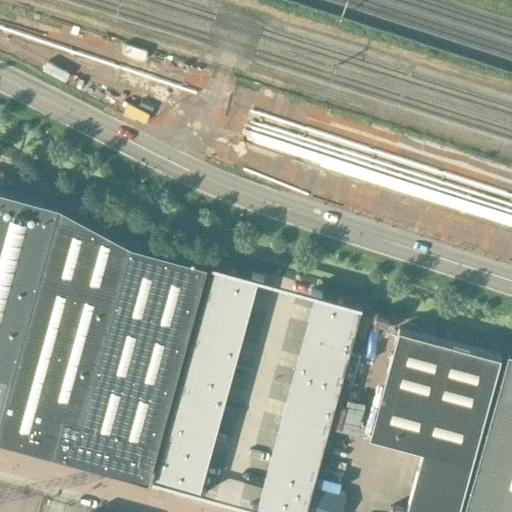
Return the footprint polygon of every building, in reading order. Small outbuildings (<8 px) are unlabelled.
[(0,435),(104,464),(129,471),(149,476),(150,476),(208,262),(208,261),(133,240),(60,201),(0,184),(0,435)] [(205,287),(250,299),(256,276),(264,278),(264,276),(252,273),(252,275),(219,266),(220,264),(212,262),(205,287)] [(244,323),(250,299),(205,287),(199,311),(244,323)] [(311,316),(356,328),(363,303),(355,301),(355,303),(322,294),(323,292),(311,289),(310,290),(318,293),(311,316)] [(237,346),(244,323),(199,311),(193,334),(237,346)] [(350,352),(356,328),(311,316),(305,340),(350,352)] [(499,353),(396,326),(368,435),(421,449),(406,507),(392,504),(389,511),(458,511),(482,423),(481,423),(499,353)] [(231,370),(237,346),(193,334),(186,358),(231,370)] [(343,375),(350,352),(305,340),(299,363),(343,375)] [(508,355),(463,511),(465,511),(468,511),(511,511),(511,351),(509,351),(508,355)] [(224,393),(231,370),(186,358),(180,381),(224,393)] [(337,399),(343,375),(299,363),(292,387),(337,399)] [(218,417),(224,393),(180,381),(173,405),(218,417)] [(330,422),(337,399),(292,387),(286,410),(330,422)] [(211,440),(218,417),(173,405),(167,428),(211,440)] [(324,446),(330,422),(286,410),(279,434),(324,446)] [(205,464),(211,440),(167,428),(160,452),(205,464)] [(317,469),(324,446),(279,434),(273,457),(317,469)] [(160,452),(153,477),(161,480),(161,478),(193,486),(193,488),(205,492),(206,489),(198,487),(205,464),(160,452)] [(311,493),(317,469),(273,457),(266,481),(311,493)] [(252,502),(251,504),(263,508),(264,506),(286,511),(305,511),(310,493),(266,481),(259,504),(252,502)]
